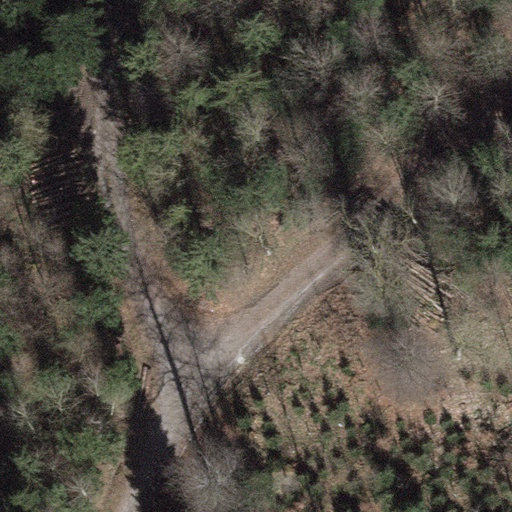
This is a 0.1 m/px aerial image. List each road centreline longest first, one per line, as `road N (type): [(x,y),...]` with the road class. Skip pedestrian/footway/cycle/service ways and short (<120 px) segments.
road 1 (track): [(134,511),(156,473),(144,294),(104,116),(127,0)]
road 2 (track): [(144,294),(189,321),(267,314),(511,117)]
